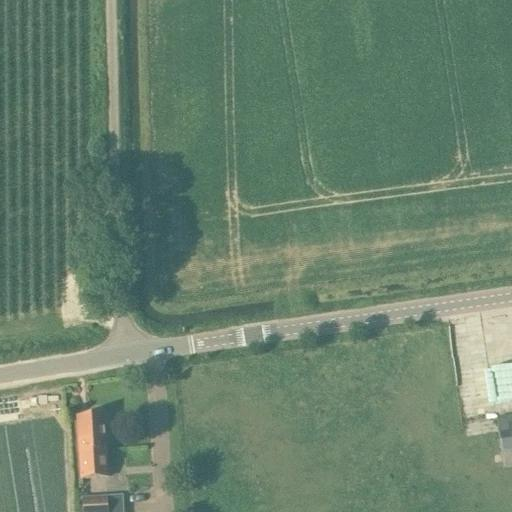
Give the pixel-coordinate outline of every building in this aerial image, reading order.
[(490,398),(511,395),(511,363),(486,367),(490,398)] [(88,416),(77,417),(79,454),(80,454),(82,481),(102,480),(106,480),(104,453),(106,453),(107,453),(105,415),(103,415),(99,411),(91,412),(88,416)] [(504,470),(511,468),(511,416),(496,419),(504,470)] [(124,511),(139,511),(139,494),(124,495),(124,511)] [(82,511),(106,511),(106,498),(82,500),(82,511)]
